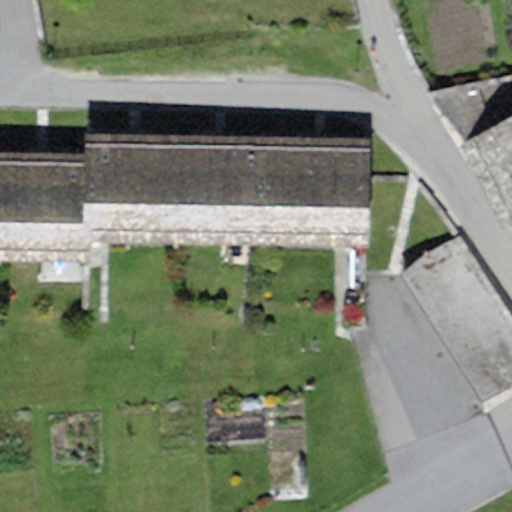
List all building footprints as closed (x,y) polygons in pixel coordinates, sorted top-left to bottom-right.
[(511,118),(471,142),(511,218),(511,118)] [(179,245),(180,139),(85,138),(85,155),(83,244),(179,245)] [(261,246),(262,140),(180,139),(179,245),(261,246)] [(368,247),(369,141),(262,140),(261,246),(368,247)] [(83,244),(85,155),(0,153),(0,263),(83,265),(83,244)] [(511,384),(511,318),(458,234),(397,273),(481,404),(511,384)]
